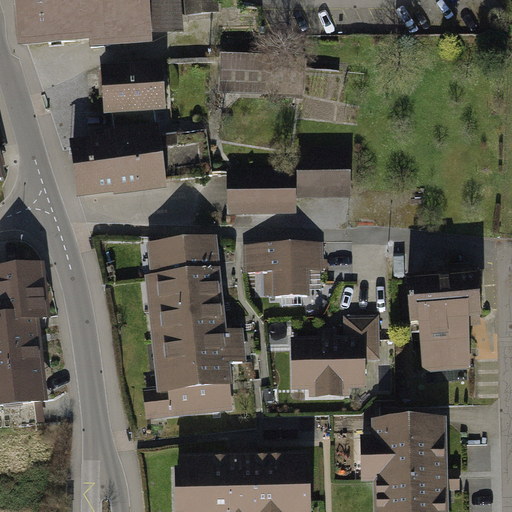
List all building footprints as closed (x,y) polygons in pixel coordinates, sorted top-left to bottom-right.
[(15,0),(21,53),(92,46),(93,54),(154,48),(153,43),(184,36),(180,0),(15,0)] [(219,0),(185,0),(187,18),(220,15),(219,0)] [(304,56),(219,51),(217,92),(302,97),(304,56)] [(161,61),(99,65),(102,114),(111,113),(164,110),(161,61)] [(164,110),(111,113),(113,129),(157,123),(159,134),(167,133),(164,110)] [(104,136),(68,141),(76,196),(111,191),(111,196),(165,189),(165,184),(214,177),(207,128),(167,133),(159,134),(157,123),(113,129),(103,131),(104,136)] [(227,169),(227,215),(297,214),(296,199),(351,198),(350,148),(294,149),(295,168),(227,169)] [(225,330),(216,236),(146,243),(149,276),(144,277),(155,388),(142,389),(145,421),(234,412),(230,365),(247,363),(244,328),(225,330)] [(323,244),(243,245),(244,274),(255,274),(255,298),(309,297),(308,271),(324,271),(323,244)] [(45,262),(0,266),(0,409),(52,403),(42,319),(52,318),(45,262)] [(476,270),(404,277),(408,323),(416,323),(421,376),(473,371),(468,327),(481,326),(476,270)] [(317,337),(290,338),(291,391),(308,390),(308,398),(348,397),(348,389),(365,389),(364,361),(381,361),(380,315),(344,316),(344,337),(335,337),(335,330),(317,330),(317,337)] [(444,419),(371,420),(371,436),(358,437),(359,483),(371,483),(371,511),(448,511),(448,491),(459,491),(459,470),(446,471),(444,419)] [(237,455),(178,457),(179,469),(171,469),(171,511),(310,511),(309,452),(258,454),(258,444),(237,445),(237,455)]
